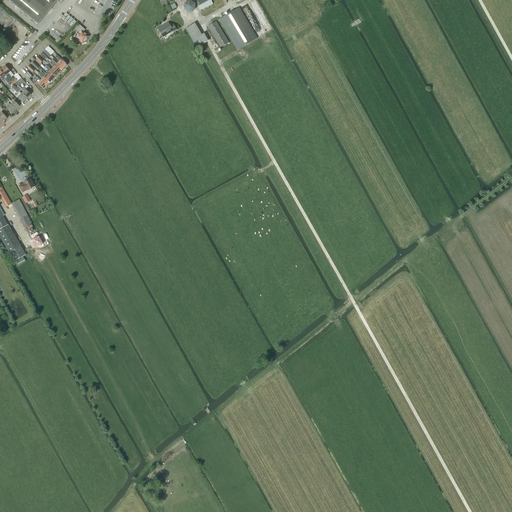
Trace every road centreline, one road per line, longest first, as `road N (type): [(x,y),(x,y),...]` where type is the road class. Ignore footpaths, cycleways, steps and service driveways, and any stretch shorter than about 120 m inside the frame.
road 1 (track): [(199,27),(469,511)]
road 2 (primary): [(48,104),(133,0)]
